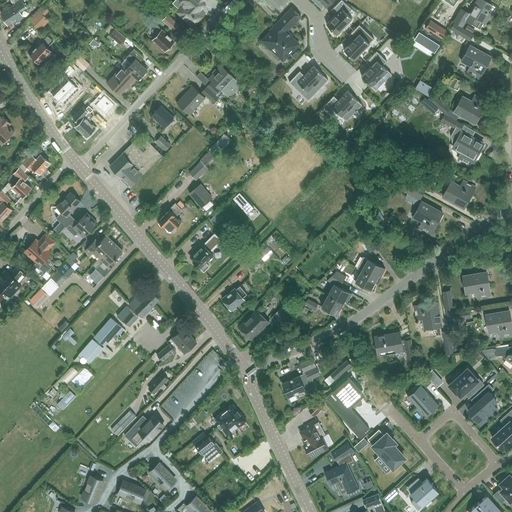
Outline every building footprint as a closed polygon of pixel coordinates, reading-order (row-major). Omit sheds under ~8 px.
[(10,0),(13,3),(16,2),(17,4),(1,13),(8,25),(22,16),(19,11),(25,7),(22,2),(24,1),(23,0),(10,0)] [(174,0),(172,2),(179,8),(175,12),(191,27),(205,11),(201,7),(208,0),(174,0)] [(335,15),(326,24),(336,34),(352,18),(348,13),(352,9),(342,0),(340,0),(331,10),(331,11),(333,9),(334,9),(337,13),(335,15)] [(463,26),(466,21),(479,28),(482,22),(485,24),(491,14),(488,12),(492,4),(484,0),(477,0),(469,13),(461,8),(454,21),(463,26)] [(45,16),(49,11),(44,6),(30,20),(40,30),(49,21),(45,16)] [(282,61),(295,48),(299,44),(286,31),(301,16),(292,8),(280,19),(280,24),(278,24),(262,41),(282,61)] [(178,24),(167,14),(162,20),(173,30),(178,24)] [(430,20),(425,28),(432,32),(434,33),(442,38),(447,30),(444,28),(439,25),(430,20)] [(451,29),(471,40),(474,34),(454,23),(451,29)] [(153,39),(163,48),(165,50),(174,41),(162,29),(161,30),(156,25),(152,30),(157,35),(153,39)] [(353,40),(344,49),(354,59),(374,39),(359,25),(348,36),(349,36),(351,34),(355,38),(353,40)] [(113,37),(120,44),(126,38),(115,29),(108,36),(111,39),(113,37)] [(36,47),(30,54),(34,58),(33,59),(38,63),(39,62),(40,63),(46,57),(49,60),(51,59),(54,55),(51,52),(51,51),(47,47),(53,41),(47,35),(43,40),(42,40),(41,41),(35,47),(36,47)] [(467,71),(479,78),(490,57),(470,45),(461,60),(471,66),(467,71)] [(371,67),(361,76),(375,90),(390,73),(382,65),(386,61),(376,51),(366,62),(371,67)] [(90,63),(80,54),(74,62),(83,70),(90,63)] [(131,64),(127,68),(136,77),(138,79),(147,69),(131,54),(126,59),(131,64)] [(301,70),(289,82),(307,99),(327,80),(312,64),(303,73),(301,70)] [(136,77),(127,68),(124,65),(108,83),(120,94),(136,77)] [(208,86),(207,87),(219,98),(221,99),(223,96),(221,92),(222,91),(228,96),(230,95),(233,94),(239,88),(239,85),(240,83),(233,77),(233,76),(221,66),(209,79),(212,81),(208,86)] [(61,83),(51,93),(61,104),(77,87),(67,77),(70,74),(65,69),(56,78),(61,83)] [(444,84),(453,88),(457,79),(449,75),(444,84)] [(178,103),(190,114),(205,98),(193,86),(178,103)] [(207,87),(202,92),(214,103),(219,98),(207,87)] [(334,96),(323,107),(333,116),(337,112),(346,121),(362,105),(347,90),(338,100),(336,102),(332,98),(334,96)] [(445,114),(450,108),(432,93),(428,99),(435,105),(434,106),(443,114),(444,113),(445,114)] [(115,104),(104,94),(95,104),(106,114),(115,104)] [(454,112),(475,123),(486,102),(475,96),(472,101),(462,96),(454,112)] [(83,106),(72,117),(78,123),(75,126),(87,137),(93,131),(95,128),(89,121),(93,117),(90,114),(94,110),(87,103),(83,107),(83,106)] [(152,116),(165,127),(174,118),(161,106),(152,116)] [(228,119),(232,123),(239,116),(234,112),(228,119)] [(441,120),(448,124),(456,128),(459,130),(460,129),(461,129),(463,125),(444,114),(441,120)] [(0,143),(2,145),(14,132),(8,126),(10,123),(7,120),(3,117),(2,119),(0,117),(0,143)] [(453,134),(452,136),(454,140),(453,147),(462,152),(459,158),(471,164),(482,143),(471,137),(475,130),(463,125),(461,129),(460,129),(459,130),(456,128),(453,134)] [(122,177),(130,186),(161,155),(141,135),(110,166),(122,178),(122,177)] [(171,144),(161,135),(155,142),(165,151),(171,144)] [(211,150),(217,156),(231,140),(225,135),(211,150)] [(272,141),(277,147),(281,144),(276,138),(272,141)] [(210,149),(200,160),(200,161),(208,168),(209,169),(219,158),(217,156),(211,150),(210,149)] [(23,163),(19,168),(24,173),(29,168),(30,170),(33,167),(40,173),(49,163),(41,155),(36,160),(31,155),(24,164),(23,163)] [(188,172),(196,180),(208,168),(200,161),(188,172)] [(19,179),(12,187),(23,197),(31,188),(23,181),(28,176),(24,173),(19,168),(13,174),(19,179)] [(404,175),(400,181),(423,194),(427,187),(404,175)] [(365,179),(361,186),(368,190),(372,183),(365,179)] [(423,194),(400,181),(397,188),(419,201),(423,194)] [(442,197),(448,200),(463,208),(475,187),(463,181),(460,186),(451,181),(442,197)] [(189,193),(201,208),(213,198),(201,183),(189,193)] [(6,193),(2,190),(1,190),(0,191),(0,200),(1,202),(0,203),(0,218),(2,220),(12,210),(6,204),(10,199),(5,194),(6,193)] [(59,233),(65,227),(74,218),(69,214),(81,202),(71,192),(57,207),(62,212),(56,218),(61,222),(54,229),(59,233)] [(239,192),(232,198),(247,214),(254,208),(239,192)] [(177,204),(176,203),(158,221),(164,227),(166,226),(169,229),(171,230),(174,227),(176,228),(182,222),(176,216),(183,210),(181,209),(185,205),(180,201),(177,204)] [(427,232),(431,233),(442,212),(421,201),(413,217),(422,222),(419,227),(423,229),(423,230),(427,232)] [(367,204),(363,208),(367,213),(371,208),(367,204)] [(74,218),(65,227),(75,236),(78,233),(83,237),(97,223),(87,213),(78,222),(74,218)] [(214,216),(209,220),(213,225),(218,221),(214,216)] [(35,240),(25,251),(37,262),(31,268),(41,276),(46,270),(47,271),(54,263),(48,258),(52,253),(49,250),(55,243),(46,234),(38,242),(35,240)] [(94,253),(100,258),(115,243),(106,235),(98,243),(95,240),(87,248),(85,250),(91,256),(93,254),(94,253)] [(210,240),(209,240),(191,257),(194,261),(200,268),(201,267),(204,270),(209,266),(206,263),(214,255),(210,250),(215,245),(213,244),(218,240),(214,236),(210,240)] [(86,239),(81,245),(84,247),(89,242),(86,239)] [(375,249),(369,240),(364,243),(368,249),(371,252),(375,249)] [(115,243),(100,258),(96,262),(98,265),(95,268),(104,276),(112,268),(109,265),(123,251),(115,243)] [(65,261),(74,269),(79,265),(74,260),(78,256),(74,252),(70,256),(67,259),(66,261),(65,261)] [(245,264),(251,270),(262,259),(257,253),(245,264)] [(363,256),(357,268),(362,270),(377,278),(379,274),(381,276),(385,268),(363,256)] [(74,269),(65,261),(57,269),(67,277),(74,269)] [(0,276),(0,286),(12,297),(22,285),(20,283),(27,275),(17,267),(10,275),(6,271),(3,275),(2,274),(0,276)] [(51,276),(59,284),(66,277),(59,270),(57,271),(51,276)] [(377,278),(362,270),(356,281),(371,289),(377,278)] [(332,275),(331,276),(343,282),(346,276),(336,271),(333,273),(332,275)] [(476,291),(477,298),(490,295),(486,272),(463,276),(466,293),(476,291)] [(331,276),(327,280),(333,284),(329,292),(327,295),(343,303),(344,300),(345,300),(347,301),(351,293),(340,287),(343,282),(331,276)] [(236,288),(223,298),(232,309),(239,304),(245,300),(243,298),(243,297),(247,294),(240,285),(236,289),(236,288)] [(40,288),(30,298),(39,307),(49,296),(40,288)] [(448,290),(443,291),(447,314),(454,313),(450,290),(448,290)] [(137,296),(129,304),(143,318),(154,307),(153,305),(159,299),(151,291),(145,297),(143,296),(140,299),(137,296)] [(327,295),(321,306),(337,314),(343,303),(327,295)] [(308,299),(304,303),(309,307),(313,309),(314,309),(317,304),(308,299)] [(422,318),(424,329),(442,326),(438,302),(414,306),(415,309),(416,309),(418,316),(416,316),(416,319),(422,318)] [(123,320),(130,326),(138,317),(126,306),(118,316),(122,320),(123,320)] [(283,306),(272,317),(277,322),(288,311),(283,306)] [(240,327),(251,339),(269,322),(257,310),(240,327)] [(454,313),(447,314),(448,318),(448,321),(470,317),(469,310),(454,313)] [(499,330),(500,336),(511,334),(511,328),(509,310),(486,314),(489,332),(499,330)] [(111,317),(94,337),(105,346),(116,333),(118,335),(124,328),(111,317)] [(70,328),(62,336),(64,338),(63,338),(65,340),(67,339),(74,345),(77,342),(70,335),(74,332),(70,328)] [(171,338),(184,353),(197,343),(185,328),(171,338)] [(443,332),(446,353),(454,352),(450,330),(443,332)] [(374,336),(378,356),(403,351),(406,350),(407,357),(408,361),(414,360),(413,355),(411,339),(401,341),(399,331),(374,336)] [(92,338),(78,355),(81,357),(83,355),(91,362),(103,348),(92,338)] [(157,355),(163,362),(175,351),(169,344),(157,355)] [(495,356),(502,355),(502,357),(511,363),(511,353),(510,354),(508,346),(494,349),(495,356)] [(299,363),(303,372),(304,374),(299,377),(299,375),(282,383),(288,397),(315,385),(312,379),(320,375),(312,357),(299,363)] [(347,360),(335,371),(340,377),(352,366),(347,360)] [(431,369),(425,375),(430,379),(436,374),(431,369)] [(481,386),(466,369),(448,384),(460,397),(464,394),(468,398),(481,386)] [(149,389),(154,394),(168,379),(162,374),(149,389)] [(336,380),(331,375),(331,374),(324,380),(330,386),(335,382),(336,381),(336,380)] [(349,377),(325,398),(352,428),(360,421),(349,408),(350,408),(349,407),(348,408),(345,405),(347,403),(353,399),(361,391),(350,378),(352,375),(349,377)] [(425,376),(420,381),(426,387),(431,382),(425,376)] [(421,385),(408,396),(407,396),(425,417),(426,416),(424,415),(437,403),(438,405),(439,405),(420,384),(421,385)] [(493,389),(488,384),(476,395),(480,400),(468,410),(475,419),(482,413),(487,418),(497,409),(492,404),(496,400),(489,392),(493,389)] [(57,405),(62,410),(75,397),(70,391),(57,405)] [(309,410),(314,416),(324,407),(319,401),(309,410)] [(222,429),(228,435),(246,420),(233,404),(215,418),(219,424),(217,425),(221,430),(222,429)] [(111,429),(117,435),(137,416),(130,410),(111,429)] [(511,410),(500,420),(505,425),(491,437),(496,442),(496,443),(497,444),(502,449),(504,448),(505,449),(511,444),(510,442),(511,440),(511,423),(510,421),(511,419),(511,410)] [(125,434),(124,435),(136,446),(145,436),(149,440),(164,425),(154,415),(151,418),(148,421),(142,416),(139,419),(125,434)] [(328,447),(321,435),(324,433),(317,420),(304,426),(306,429),(300,432),(307,444),(304,445),(310,457),(328,447)] [(384,436),(379,430),(368,439),(373,445),(381,454),(379,456),(391,469),(404,457),(393,445),(395,443),(386,433),(384,436)] [(204,432),(193,441),(196,445),(195,445),(202,455),(203,454),(209,462),(222,452),(208,434),(207,436),(204,432)] [(364,438),(354,446),(357,451),(367,442),(364,438)] [(331,452),(337,462),(354,451),(348,441),(331,452)] [(158,463),(149,471),(155,477),(158,474),(164,480),(161,483),(166,489),(175,481),(158,463)] [(342,479),(348,492),(358,488),(347,463),(325,472),(330,484),(342,479)] [(85,491),(82,499),(94,503),(103,480),(92,475),(89,483),(93,485),(90,493),(85,491)] [(511,478),(509,475),(500,483),(504,487),(501,490),(500,489),(494,495),(501,502),(507,497),(510,501),(511,499),(511,478)] [(411,502),(418,510),(439,492),(432,484),(433,482),(431,483),(427,478),(410,493),(415,498),(411,502)] [(372,479),(365,482),(367,487),(374,484),(372,479)] [(122,481),(118,492),(126,495),(127,491),(135,494),(133,498),(134,499),(141,502),(146,490),(122,481)] [(389,501),(398,493),(393,488),(384,496),(389,501)] [(378,493),(362,499),(365,507),(373,504),(374,509),(382,506),(378,493)] [(209,511),(195,496),(186,505),(192,511),(195,508),(199,511),(209,511)] [(473,508),(472,509),(473,511),(499,511),(485,497),(484,498),(483,498),(473,507),(473,508)] [(264,511),(257,502),(243,511),(264,511)]
